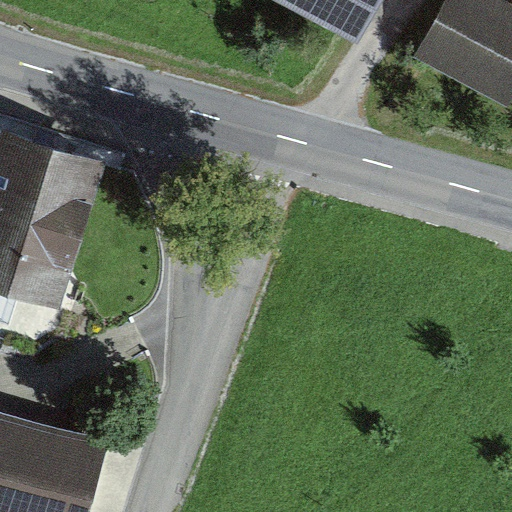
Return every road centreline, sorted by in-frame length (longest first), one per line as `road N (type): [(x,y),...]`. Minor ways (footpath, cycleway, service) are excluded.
road 1 (tertiary): [(511,201),(0,60)]
road 2 (track): [(182,110),(170,159),(198,284),(195,394)]
road 3 (track): [(195,394),(285,140)]
road 4 (track): [(154,511),(195,394)]
